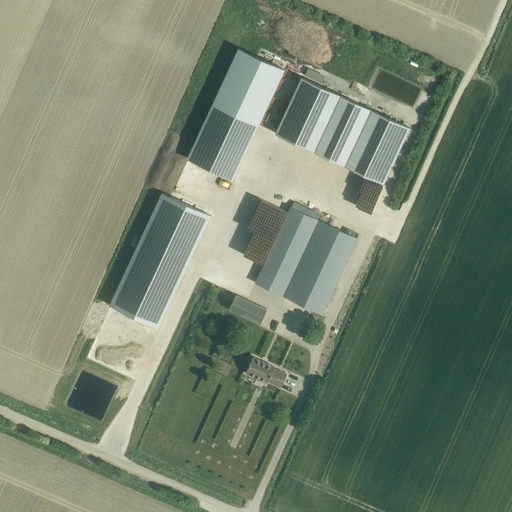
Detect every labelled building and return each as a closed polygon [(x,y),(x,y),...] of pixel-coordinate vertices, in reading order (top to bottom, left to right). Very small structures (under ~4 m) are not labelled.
[(239,48),(188,158),(233,179),(284,69),(239,48)] [(410,127),(302,76),(275,133),(383,183),(410,127)] [(163,194),(112,302),(159,324),(209,215),(163,194)] [(292,206),(256,282),(324,314),(359,240),(318,221),(318,219),(292,206)] [(229,310),(259,324),(266,309),(236,295),(229,310)] [(261,382),(267,385),(268,383),(269,383),(270,382),(281,387),(287,374),(274,368),(275,367),(253,357),(245,372),(262,380),(261,382)] [(245,399),(247,391),(240,389),(238,397),(245,399)]
